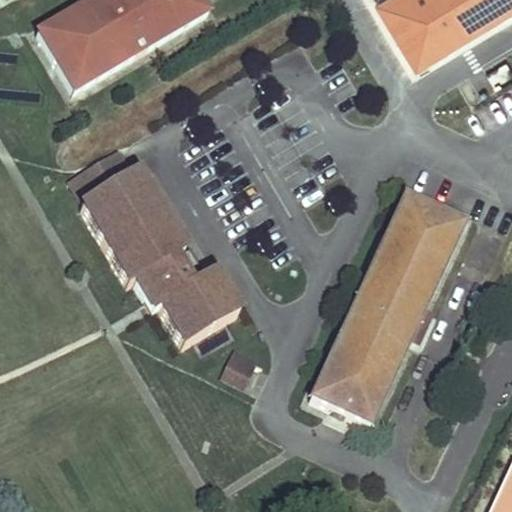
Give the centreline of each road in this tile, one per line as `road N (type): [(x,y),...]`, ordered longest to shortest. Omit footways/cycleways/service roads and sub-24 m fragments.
road 1 (unknown): [(232,99),(172,131),(168,152),(295,340)]
road 2 (unknown): [(400,476),(478,206)]
road 3 (unknown): [(232,99),(326,269)]
